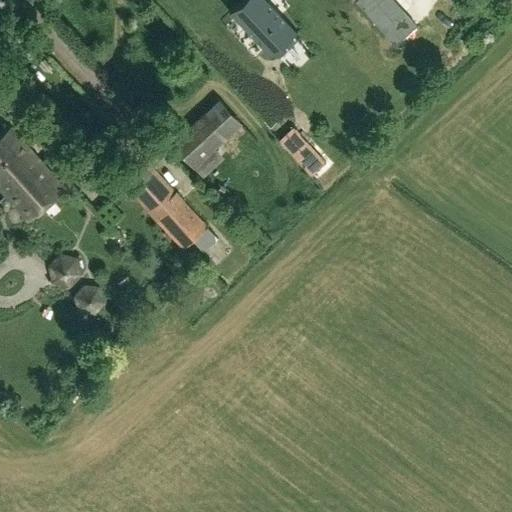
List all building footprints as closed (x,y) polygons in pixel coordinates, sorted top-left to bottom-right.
[(268,0),(240,0),(229,11),(270,55),(297,30),(268,0)] [(242,123),(219,99),(172,144),(203,177),(224,157),(215,148),(242,123)] [(0,135),(0,191),(4,196),(26,221),(62,189),(8,128),(0,135)] [(125,186),(157,222),(182,249),(208,224),(151,165),(125,186)] [(52,283),(70,288),(81,275),(77,259),(60,254),(49,266),(52,283)] [(78,313),(95,317),(106,303),(100,287),(84,284),(73,296),(78,313)]
